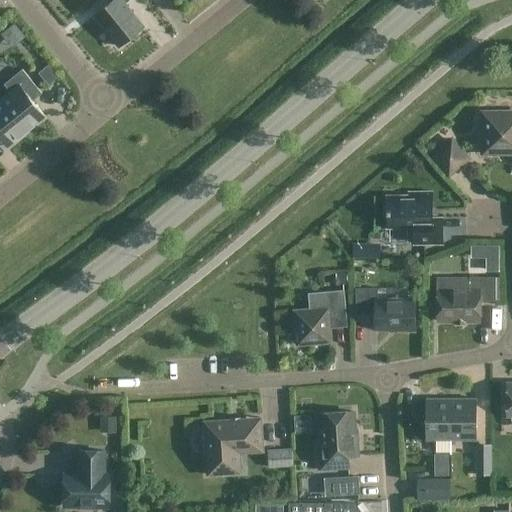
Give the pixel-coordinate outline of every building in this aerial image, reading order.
[(128,0),(108,0),(110,2),(94,15),(119,46),(143,26),(125,3),(128,0)] [(48,84),(58,76),(48,64),(38,72),(48,84)] [(11,92),(1,100),(26,131),(45,116),(32,100),(41,92),(22,69),(4,84),(11,92)] [(0,100),(0,137),(8,147),(26,131),(1,100),(0,100)] [(511,112),(482,112),(483,152),(511,152),(511,112)] [(430,155),(449,176),(471,157),(451,135),(430,155)] [(432,217),(431,192),(409,192),(409,195),(387,195),(387,227),(414,227),(414,244),(442,243),(442,217),(432,217)] [(353,243),(353,257),(371,257),(371,243),(353,243)] [(499,269),(499,244),(487,243),(487,256),(487,269),(495,269),(499,269)] [(348,283),(347,271),(335,272),(336,284),(348,283)] [(495,300),(495,276),(469,276),(469,288),(437,289),(437,321),(480,320),(480,300),(495,300)] [(397,328),(397,332),(414,332),(414,299),(377,299),(377,288),(355,288),(355,314),(376,314),(376,328),(397,328)] [(346,317),(344,289),(308,292),(309,309),(294,310),(297,344),(331,341),(329,319),(346,317)] [(451,452),(451,439),(451,398),(426,398),(426,439),(436,439),(436,452),(451,452)] [(451,398),(451,439),(476,439),(476,398),(451,398)] [(319,470),(349,468),(348,455),(359,455),(358,437),(354,437),(352,411),(320,413),(322,456),(318,456),(319,470)] [(100,431),(117,431),(117,415),(101,415),(100,431)] [(301,417),(302,432),(319,431),(318,416),(301,417)] [(203,421),(207,474),(241,472),(240,452),(263,451),(260,417),(203,421)] [(476,444),(476,474),(492,474),(491,444),(476,444)] [(267,449),(268,467),(292,465),(291,448),(267,449)] [(104,474),(104,450),(78,450),(79,474),(64,474),(64,505),(108,505),(109,474),(104,474)] [(305,473),(306,493),(330,492),(329,472),(305,473)] [(357,474),(336,476),(337,493),(359,492),(357,474)] [(434,483),(419,483),(419,499),(448,499),(448,479),(434,479),(434,483)] [(354,511),(355,503),(333,502),(334,501),(329,502),(289,502),(288,511),(354,511)]
